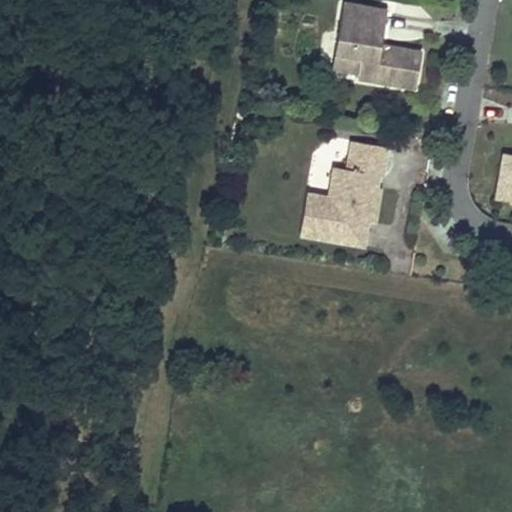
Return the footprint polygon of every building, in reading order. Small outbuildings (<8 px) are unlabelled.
[(362,57),(360,73),(359,78),(414,89),(421,53),(380,46),(386,12),(343,4),(335,53),(362,57)] [(332,68),(360,73),(362,57),(335,53),(332,68)] [(301,235),(360,244),(363,220),(377,222),(383,188),(375,187),(376,174),(384,175),(389,146),(352,141),(348,170),(334,168),(329,197),(307,194),(301,235)] [(511,153),(507,153),(499,198),(511,200),(511,153)] [(383,188),(384,175),(376,174),(375,187),(383,188)] [(383,190),(379,222),(392,224),(396,192),(383,190)]
